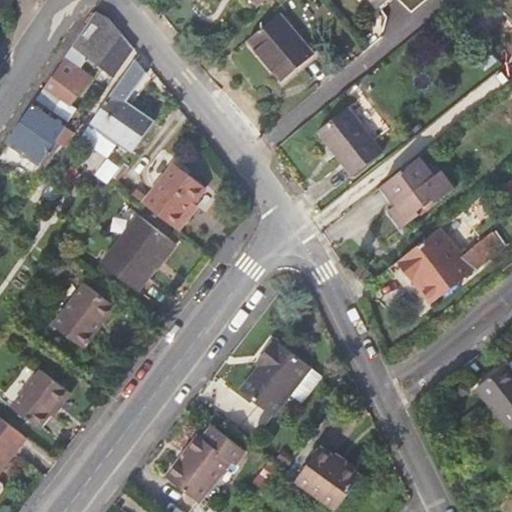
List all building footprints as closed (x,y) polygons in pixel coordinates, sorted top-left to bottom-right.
[(203,12),(192,0),(177,0),(162,14),(178,34),(203,12)] [(134,48),(100,5),(45,86),(51,91),(57,81),(78,95),(90,76),(78,68),(86,57),(114,76),(134,48)] [(312,57),(278,16),(250,40),(284,81),(312,57)] [(131,154),(155,122),(129,102),(148,74),(137,60),(92,124),(131,154)] [(71,127),(35,101),(11,136),(47,161),(71,127)] [(358,139),(368,131),(348,107),(320,131),(340,154),(358,139)] [(384,149),(368,131),(358,139),(340,154),(356,173),(384,149)] [(418,155),(380,184),(395,204),(389,209),(402,226),(454,186),(440,169),(434,174),(418,155)] [(142,205),(177,232),(187,219),(182,215),(202,188),(173,166),(142,205)] [(173,246),(137,218),(100,266),(136,294),(173,246)] [(468,253),(443,223),(393,263),(428,308),(503,247),(492,233),(468,253)] [(112,307),(84,285),(53,326),(81,348),(112,307)] [(318,361),(281,332),(269,349),(273,351),(249,384),(281,409),(318,361)] [(511,366),(508,370),(506,369),(477,391),(510,434),(511,432),(511,366)] [(66,395),(37,373),(10,410),(35,429),(52,407),(55,409),(66,395)] [(252,446),(220,420),(209,433),(206,430),(174,471),(206,495),(238,455),(242,458),(252,446)] [(0,464),(21,439),(0,423),(0,464)] [(366,470),(326,440),(302,474),(341,504),(366,470)]
